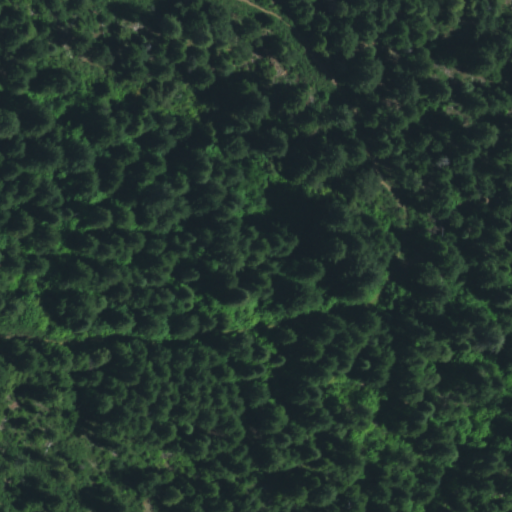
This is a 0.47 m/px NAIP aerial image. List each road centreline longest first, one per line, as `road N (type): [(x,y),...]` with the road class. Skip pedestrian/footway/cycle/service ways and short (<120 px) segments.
road 1 (track): [(0,324),(63,315),(245,334),(395,278)]
road 2 (track): [(395,278),(382,172),(342,78),(282,20),(237,0)]
